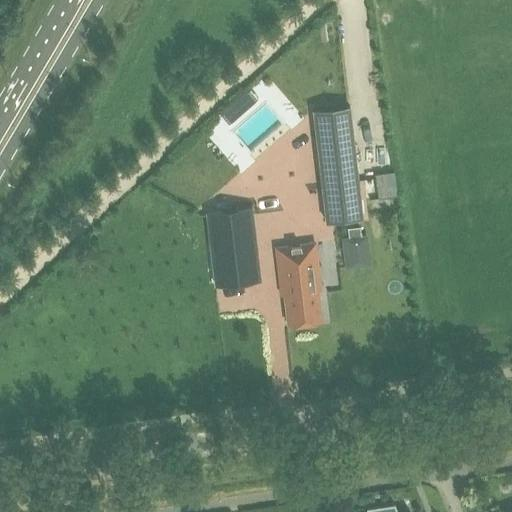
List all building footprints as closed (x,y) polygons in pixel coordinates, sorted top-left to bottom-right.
[(349,106),(312,111),(326,222),(363,217),(349,106)] [(214,283),(261,277),(253,204),(206,209),(214,283)] [(341,237),(343,250),(369,246),(367,234),(361,235),(360,226),(347,227),(348,236),(341,237)] [(320,290),(314,243),(276,247),(281,294),(284,294),(287,323),(321,319),(317,289),(320,290)] [(397,511),(394,503),(369,507),(369,511),(397,511)]
